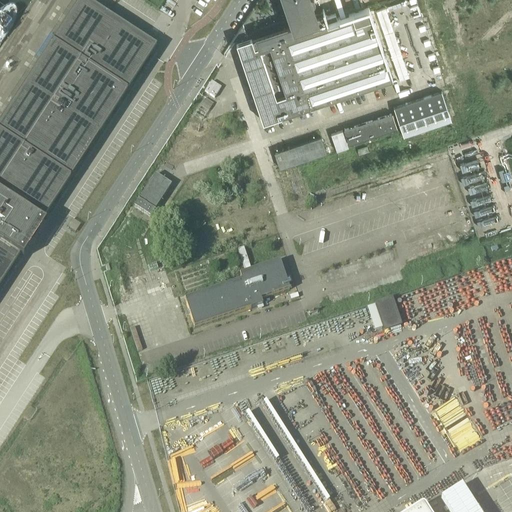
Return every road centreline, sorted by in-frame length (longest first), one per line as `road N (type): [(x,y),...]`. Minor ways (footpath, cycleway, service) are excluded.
road 1 (unclassified): [(152,511),(78,253),(241,0)]
road 2 (unknown): [(226,511),(167,391),(325,331)]
road 3 (unknown): [(338,358),(420,490)]
